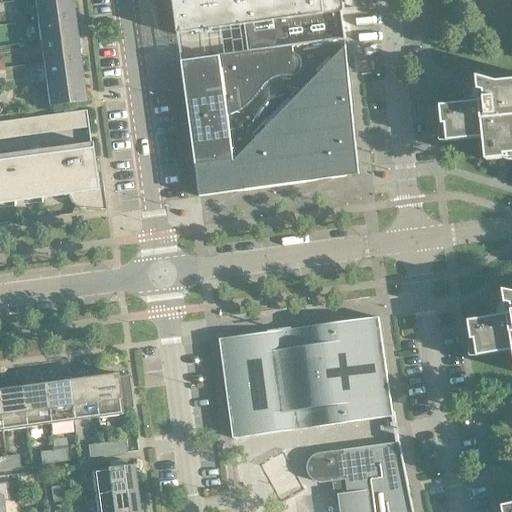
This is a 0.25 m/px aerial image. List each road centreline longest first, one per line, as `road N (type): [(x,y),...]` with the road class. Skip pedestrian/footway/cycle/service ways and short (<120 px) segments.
road 1 (unclassified): [(124,0),(162,278)]
road 2 (residential): [(415,242),(460,511)]
road 3 (tertiary): [(162,278),(415,242)]
road 4 (residential): [(389,0),(415,242)]
road 5 (unclassified): [(162,278),(194,511)]
road 6 (tertiary): [(0,300),(162,278)]
